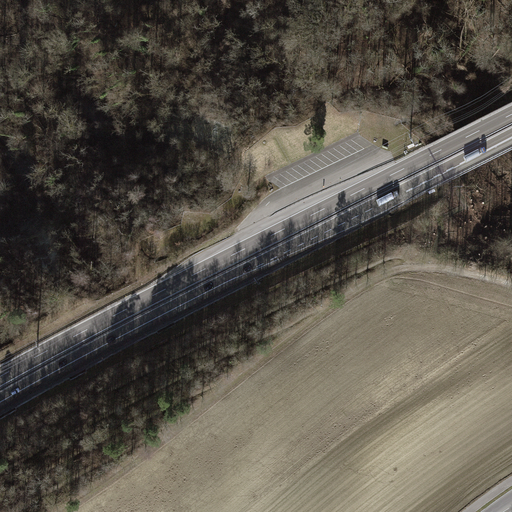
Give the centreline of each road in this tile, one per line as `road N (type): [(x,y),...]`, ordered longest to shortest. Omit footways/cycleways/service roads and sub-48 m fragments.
road 1 (trunk): [(511,114),(0,376)]
road 2 (trunk): [(0,397),(483,147)]
road 3 (track): [(61,511),(380,278),(438,268),(511,285)]
